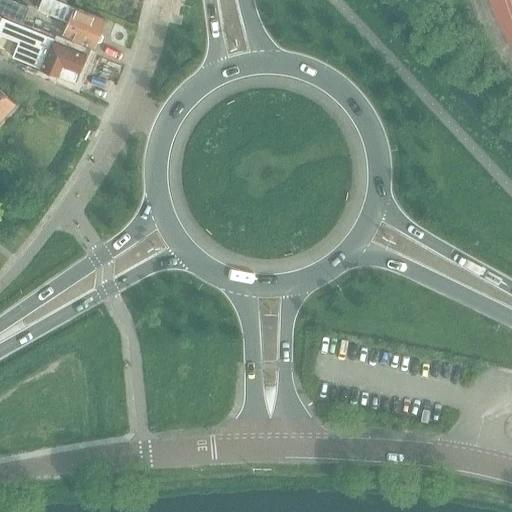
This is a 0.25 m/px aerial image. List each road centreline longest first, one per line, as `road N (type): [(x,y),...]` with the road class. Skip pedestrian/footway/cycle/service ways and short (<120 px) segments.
road 1 (residential): [(0,479),(145,454),(270,449)]
road 2 (primary): [(365,225),(377,170),(352,104),(293,66),(241,66)]
road 3 (tertiary): [(511,467),(397,448),(270,449)]
road 4 (primary): [(241,66),(184,98),(167,124),(155,168),(171,232)]
road 5 (primary): [(0,335),(171,232)]
road 6 (primary): [(511,301),(365,225)]
road 7 (tertiary): [(270,449),(265,285)]
road 8 (primary): [(265,285),(313,275),(365,225)]
